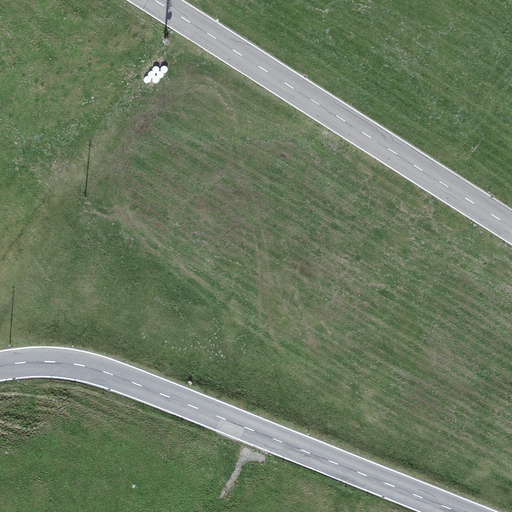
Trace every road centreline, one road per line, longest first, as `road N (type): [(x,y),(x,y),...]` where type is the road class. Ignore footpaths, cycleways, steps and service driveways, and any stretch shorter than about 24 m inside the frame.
road 1 (secondary): [(0,365),(48,361),(100,371),(462,511)]
road 2 (tertiary): [(154,0),(511,227)]
